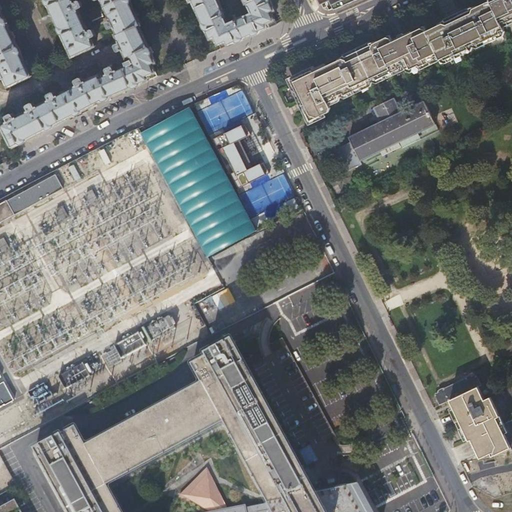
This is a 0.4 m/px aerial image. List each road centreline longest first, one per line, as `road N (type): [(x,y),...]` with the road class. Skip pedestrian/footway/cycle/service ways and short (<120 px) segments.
road 1 (residential): [(248,64),(468,511)]
road 2 (residential): [(0,184),(248,64)]
